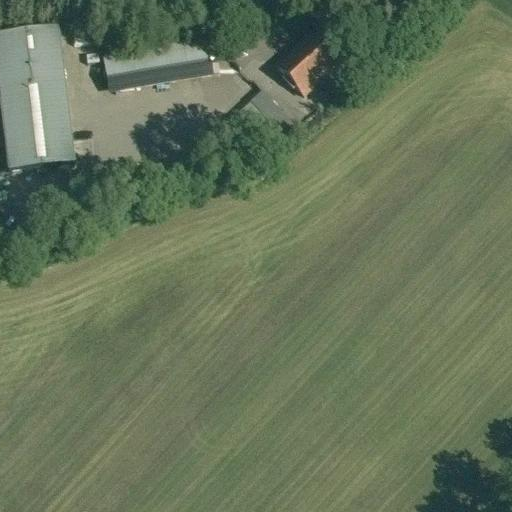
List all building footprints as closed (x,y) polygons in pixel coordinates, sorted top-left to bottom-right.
[(74,169),(58,32),(0,39),(0,105),(9,176),(74,169)] [(291,57),(291,56),(276,69),(304,99),(338,67),(311,37),(298,49),(299,50),(291,57)] [(116,91),(114,63),(102,64),(102,47),(94,47),(96,92),(116,91)] [(82,74),(94,73),(92,50),(81,50),(82,74)] [(120,107),(168,102),(167,91),(119,96),(120,107)]
